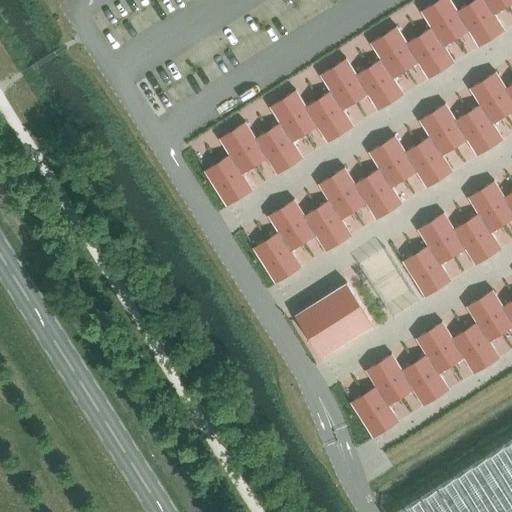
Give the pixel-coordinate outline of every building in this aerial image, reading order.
[(230,157),(205,173),(228,208),(253,192),(242,176),(268,160),(278,176),(303,160),(293,144),(318,128),(328,144),(353,128),(343,112),(368,96),(379,112),(404,96),(393,80),(419,64),(429,80),(454,64),(444,48),(469,32),(479,48),(504,32),(494,16),(511,4),(511,0),(477,0),(457,13),(448,0),(441,0),(421,13),(432,29),(406,45),(396,29),(371,45),(381,61),(356,77),(346,61),(321,77),(331,93),(306,109),(296,93),(270,109),(281,125),(255,141),(245,125),(220,141),(230,157)] [(279,233),(254,249),(276,284),(301,268),(291,252),(316,236),(327,252),(352,236),(341,220),(367,204),(377,220),(402,205),(392,188),(417,172),(427,188),(452,173),(442,156),(467,140),(478,156),(503,141),(492,124),(511,111),(511,85),(505,89),(495,73),(470,89),(480,105),(455,121),(445,105),(420,121),(430,137),(405,153),(394,137),(369,153),(380,169),(354,185),(344,169),(319,185),(329,201),(304,217),(294,201),(269,217),(279,233)] [(428,246),(403,262),(426,297),(451,281),(440,265),(466,249),(476,265),(501,249),(491,233),(511,219),(511,193),(504,198),(494,182),(468,198),(479,214),(454,230),(443,214),(418,230),(428,246)] [(347,283),(296,315),(322,356),(372,323),(347,283)] [(376,386),(351,402),(374,437),(399,421),(388,405),(414,389),(424,405),(449,390),(439,373),(464,357),(474,373),(499,358),(489,341),(511,326),(511,300),(502,306),(492,290),(467,306),(477,322),(452,338),(441,322),(416,338),(427,354),(401,370),(391,354),(366,370),(376,386)] [(511,511),(511,439),(395,511),(511,511)]
